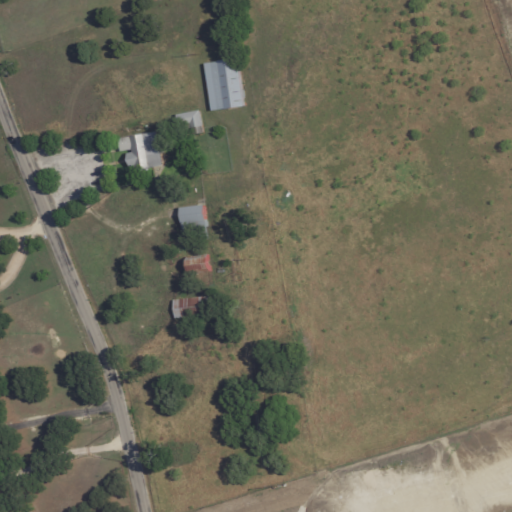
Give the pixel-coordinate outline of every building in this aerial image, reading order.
[(206,62),(211,110),(244,107),(239,59),(206,62)] [(179,114),(183,137),(204,133),(199,110),(179,114)] [(121,152),(128,151),(130,166),(146,164),(147,168),(161,166),(157,133),(119,138),(121,152)] [(184,233),(209,229),(205,204),(180,208),(184,233)] [(189,275),(212,270),(208,253),(186,258),(189,275)] [(174,317),(210,316),(209,297),(174,298),(174,317)]
